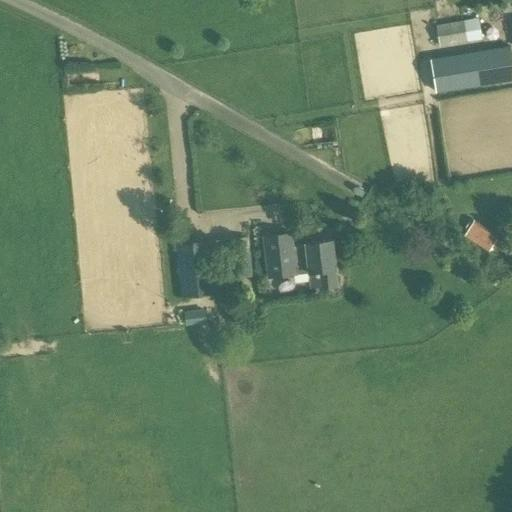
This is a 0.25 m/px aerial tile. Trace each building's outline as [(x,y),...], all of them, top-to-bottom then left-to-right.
[(439,47),(481,39),(478,18),(435,25),(439,47)] [(436,92),(511,80),(511,56),(510,46),(431,59),(436,92)] [(294,244),(292,232),(265,235),(270,275),(317,270),(319,286),(336,285),(331,239),(305,242),(305,243),(294,244)] [(511,257),(511,256),(511,243),(496,235),(491,244),(511,257)] [(252,277),(248,237),(208,241),(176,244),(180,296),(212,293),(210,266),(238,264),(239,279),(252,277)] [(204,309),(184,311),(186,325),(206,323),(204,309)]
